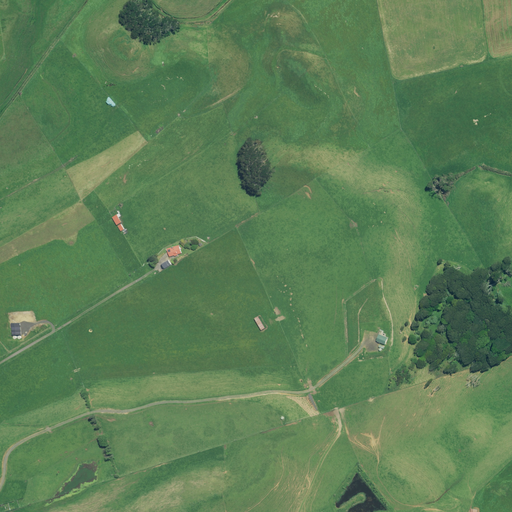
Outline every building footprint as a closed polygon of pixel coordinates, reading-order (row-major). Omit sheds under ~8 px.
[(120,217),(122,216),(120,213),(113,217),(118,225),(123,222),(120,217)] [(183,253),(181,245),(169,249),(171,257),(175,255),(176,257),(179,256),(178,255),(183,253)] [(172,264),(169,260),(163,265),(165,269),(172,264)] [(266,328),(260,317),(256,319),(262,330),(266,328)] [(390,338),(380,334),(377,341),(387,345),(390,338)]
